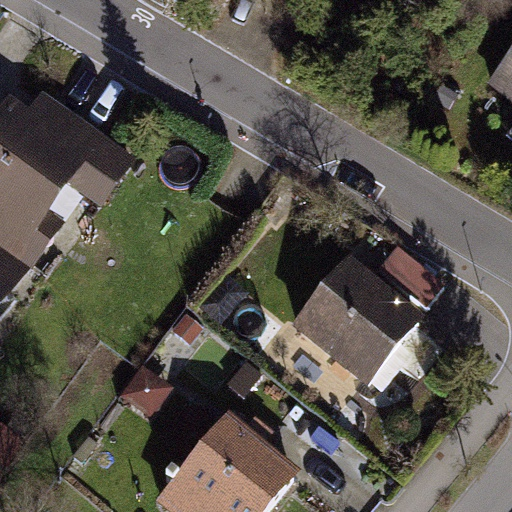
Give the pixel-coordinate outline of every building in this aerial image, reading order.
[(365,0),(415,40),(447,0),(365,0)] [(8,105),(0,116),(0,216),(38,241),(69,195),(102,217),(139,162),(41,96),(27,117),(8,105)] [(0,318),(48,248),(38,241),(0,216),(0,318)] [(294,335),(369,398),(425,332),(349,269),(294,335)] [(468,341),(487,313),(451,289),(432,316),(468,341)] [(164,511),(283,511),(303,490),(235,430),(164,511)]
